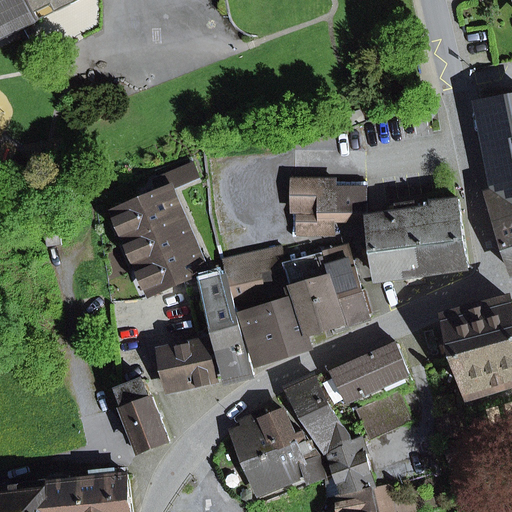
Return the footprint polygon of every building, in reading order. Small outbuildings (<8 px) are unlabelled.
[(0,0),(0,40),(40,21),(33,7),(47,0),(70,0),(73,5),(81,0),(0,0)] [(47,0),(33,7),(40,21),(73,5),(70,0),(47,0)] [(511,98),(480,104),(497,191),(490,193),(511,261),(511,98)] [(347,116),(352,126),(366,120),(361,110),(347,116)] [(182,169),(187,183),(200,177),(195,164),(182,169)] [(169,174),(174,188),(187,183),(182,169),(169,174)] [(169,190),(174,188),(169,174),(155,180),(161,193),(121,211),(133,238),(181,218),(169,190)] [(295,181),(296,211),(301,211),(307,212),(307,181),(295,181)] [(337,189),(337,181),(307,181),(307,212),(329,212),(367,213),(367,189),(337,189)] [(379,263),(382,281),(470,268),(460,200),(430,202),(431,208),(418,209),(418,202),(398,205),(399,212),(372,216),(377,249),(364,250),(366,265),(379,263)] [(334,227),(329,227),(329,212),(307,212),(301,211),(301,233),(334,234),(334,227)] [(44,219),(48,247),(63,245),(59,217),(44,219)] [(193,245),(181,218),(133,238),(145,265),(193,245)] [(202,274),(205,272),(193,245),(145,265),(157,293),(187,280),(202,274)] [(293,288),(333,276),(333,277),(357,270),(351,252),(345,248),(307,258),(285,264),(293,288)] [(266,295),(294,291),(293,288),(285,264),(282,249),(259,255),(263,272),(230,280),(231,283),(252,277),(258,297),(266,294),(266,295)] [(230,280),(263,272),(259,255),(225,263),(230,278),(230,280)] [(216,282),(227,279),(223,264),(212,267),(216,282)] [(347,324),(370,317),(357,270),(333,277),(347,324)] [(207,307),(211,306),(205,285),(202,274),(187,280),(191,295),(202,291),(207,307)] [(299,300),(309,336),(347,324),(333,277),(333,276),(293,288),(294,291),(296,300),(299,300)] [(216,282),(205,285),(211,306),(218,329),(219,335),(243,329),(237,306),(258,297),(252,277),(231,283),(230,280),(230,278),(227,279),(216,282)] [(259,362),(313,345),(309,336),(299,300),(296,300),(249,313),(248,324),(259,362)] [(511,300),(451,319),(474,394),(511,382),(511,300)] [(218,378),(228,376),(219,335),(218,329),(201,333),(203,344),(210,343),(218,378)] [(229,381),(255,375),(243,329),(219,335),(228,376),(229,381)] [(163,353),(171,389),(218,379),(218,378),(210,343),(203,344),(163,353)] [(360,398),(363,404),(414,380),(398,345),(335,373),(349,403),(360,398)] [(331,453),(352,443),(316,377),(290,389),(301,411),(331,453)] [(170,442),(146,380),(118,391),(125,409),(143,452),(170,442)] [(360,411),(372,438),(412,420),(400,393),(360,411)] [(138,454),(143,452),(125,409),(121,411),(138,454)] [(275,442),(274,442),(265,421),(263,416),(268,414),(266,409),(242,421),(245,428),(234,432),(259,492),(309,472),(324,466),(321,457),(316,449),(301,456),(296,445),(279,452),(275,442)] [(297,436),(287,412),(265,421),(274,442),(275,442),(279,452),(296,445),(301,456),(316,449),(311,443),(310,444),(304,432),(297,436)] [(440,417),(445,439),(466,433),(460,412),(440,417)] [(476,474),(473,463),(476,462),(469,435),(446,441),(453,467),(456,467),(459,478),(476,474)] [(376,489),(364,438),(352,443),(331,453),(338,473),(346,494),(346,495),(376,489)] [(327,477),(328,477),(324,466),(309,472),(314,483),(327,477)] [(133,511),(129,476),(118,477),(117,469),(114,469),(93,471),(94,480),(82,481),(82,484),(72,485),(71,477),(56,478),(50,479),(53,511),(133,511)] [(82,481),(94,480),(93,471),(81,473),(82,481)] [(328,498),(346,494),(338,473),(328,477),(327,477),(328,498)] [(0,493),(0,511),(53,511),(50,479),(42,480),(43,489),(0,493)] [(398,502),(395,485),(376,489),(380,511),(415,511),(413,499),(398,502)] [(343,495),(344,511),(380,511),(376,489),(346,495),(343,495)] [(242,493),(242,500),(248,503),(254,499),(253,493),(247,490),(242,493)]
